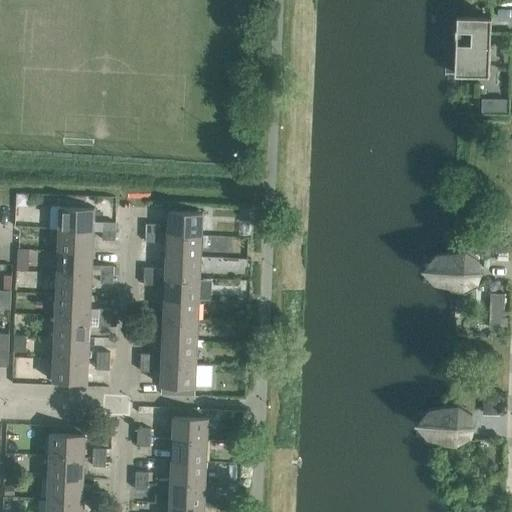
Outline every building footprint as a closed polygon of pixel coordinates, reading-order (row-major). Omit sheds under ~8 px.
[(455,75),(460,76),(489,77),(490,46),(486,46),(487,33),(491,33),(491,18),(457,17),(455,75)] [(60,206),(59,229),(93,230),(94,208),(60,206)] [(168,211),(167,234),(201,235),(202,212),(168,211)] [(102,222),(102,231),(115,231),(115,223),(102,222)] [(146,224),(145,233),(158,233),(159,225),(146,224)] [(59,229),(58,251),(92,252),(93,230),(59,229)] [(115,231),(102,231),(102,239),(114,240),(115,231)] [(158,233),(145,233),(145,241),(158,242),(158,233)] [(167,234),(166,255),(200,257),(201,235),(167,234)] [(58,251),(57,272),(92,274),(92,252),(58,251)] [(434,279),(452,283),(464,286),(478,278),(479,261),(465,252),(451,253),(435,255),(434,279)] [(166,255),(165,277),(199,278),(200,257),(166,255)] [(100,265),(100,274),(113,275),(113,266),(100,265)] [(144,267),(144,276),(157,276),(157,268),(144,267)] [(57,272),(56,294),(91,295),(92,274),(57,272)] [(113,275),(100,274),(100,283),(113,283),(113,275)] [(157,276),(144,276),(143,285),(156,285),(157,276)] [(165,277),(164,298),(198,300),(199,278),(165,277)] [(0,290),(0,299),(10,300),(10,291),(0,290)] [(489,293),(488,329),(503,329),(504,293),(489,293)] [(56,294),(55,315),(90,317),(91,295),(56,294)] [(164,298),(163,320),(197,321),(198,300),(164,298)] [(10,300),(0,299),(0,307),(10,308),(10,300)] [(99,309),(98,317),(111,318),(112,309),(99,309)] [(142,310),(142,319),(155,320),(155,311),(142,310)] [(55,315),(55,337),(89,339),(90,317),(55,315)] [(111,318),(98,317),(98,326),(111,327),(111,318)] [(155,320),(142,319),(141,328),(154,328),(155,320)] [(163,320),(162,342),(197,343),(197,321),(163,320)] [(0,333),(0,342),(8,343),(9,334),(0,333)] [(55,337),(54,359),(88,360),(89,339),(55,337)] [(8,343),(0,342),(0,351),(8,352),(8,343)] [(162,342),(161,363),(196,365),(197,343),(162,342)] [(0,351),(0,366),(8,367),(8,352),(0,351)] [(97,352),(97,361),(109,361),(110,353),(97,352)] [(140,354),(140,362),(153,363),(153,354),(140,354)] [(88,360),(54,359),(53,381),(87,383),(88,360)] [(109,361),(97,361),(96,369),(109,370),(109,361)] [(153,363),(140,362),(140,371),(152,372),(153,363)] [(196,365),(161,363),(160,386),(195,387),(196,365)] [(472,415),(458,406),(428,410),(427,434),(457,440),(471,433),(472,415)] [(173,416),(172,438),(207,440),(208,417),(173,416)] [(137,428),(137,437),(149,437),(150,429),(137,428)] [(51,432),(50,455),(84,457),(85,434),(51,432)] [(149,437),(137,437),(136,446),(149,446),(149,437)] [(172,438),(171,460),(206,461),(207,440),(172,438)] [(93,448),(92,457),(105,458),(106,449),(93,448)] [(50,455),(49,477),(83,478),(84,457),(50,455)] [(105,458),(92,457),(92,466),(105,466),(105,458)] [(171,460),(171,482),(205,483),(206,461),(171,460)] [(135,472),(135,480),(148,481),(148,472),(135,472)] [(49,477),(48,498),(82,500),(83,478),(49,477)] [(148,481),(135,480),(135,489),(147,489),(148,481)] [(171,482),(170,503),(204,505),(205,483),(171,482)] [(4,485),(3,495),(14,496),(14,486),(4,485)] [(91,492),(91,500),(103,501),(104,492),(91,492)] [(48,498),(47,511),(81,511),(82,500),(48,498)] [(103,501),(91,500),(90,509),(103,509),(103,501)] [(170,503),(169,511),(203,511),(204,505),(170,503)]
